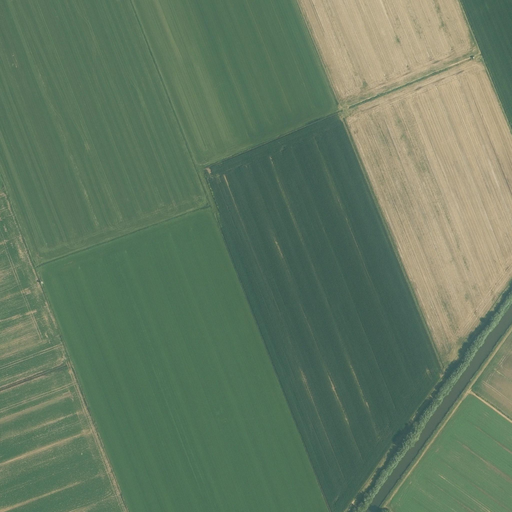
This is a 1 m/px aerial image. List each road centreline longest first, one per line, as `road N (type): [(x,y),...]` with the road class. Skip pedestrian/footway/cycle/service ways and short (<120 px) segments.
road 1 (track): [(347,511),(511,283)]
road 2 (track): [(379,511),(468,387)]
